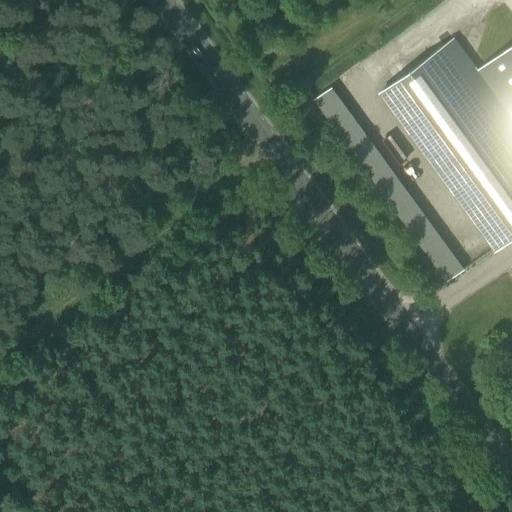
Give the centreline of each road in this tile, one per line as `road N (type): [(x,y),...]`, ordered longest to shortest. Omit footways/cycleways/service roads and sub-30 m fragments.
road 1 (secondary): [(511,473),(166,0)]
road 2 (unknown): [(393,311),(511,238)]
